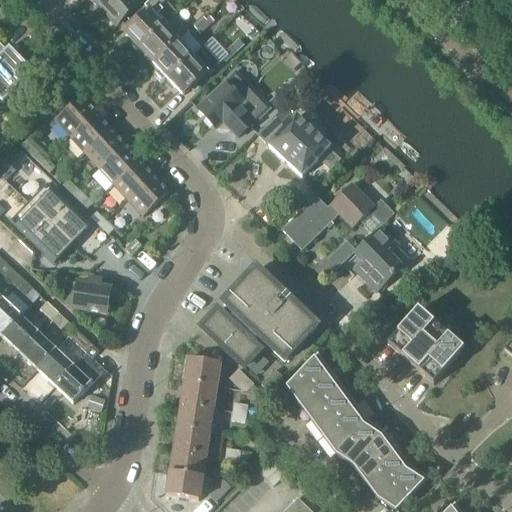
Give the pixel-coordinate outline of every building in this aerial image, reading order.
[(98,5),(103,11),(115,0),(89,0),(96,7),(98,5)] [(115,0),(103,11),(109,18),(108,19),(114,26),(115,24),(117,26),(139,6),(134,0),(115,0)] [(132,45),(138,52),(163,29),(164,29),(165,28),(165,27),(156,18),(161,12),(159,9),(168,0),(156,0),(153,3),(152,2),(126,25),(130,29),(124,34),(132,42),(132,45)] [(206,17),(194,29),(199,35),(212,24),(206,17)] [(148,59),(154,66),(177,44),(186,35),(186,36),(188,34),(174,19),(165,27),(165,28),(164,29),(163,29),(138,52),(145,59),(148,59)] [(160,75),(167,83),(201,52),(186,36),(186,35),(177,44),(154,66),(160,72),(160,75)] [(0,102),(2,105),(20,88),(14,81),(14,77),(25,67),(8,50),(6,52),(0,46),(0,102)] [(229,50),(220,59),(225,64),(234,55),(229,50)] [(176,89),(183,97),(215,67),(201,52),(167,83),(173,89),(176,89)] [(235,75),(196,111),(215,131),(222,124),(237,140),(268,111),(235,75)] [(298,107),(302,110),(312,97),(302,89),(294,100),(300,105),(298,107)] [(54,124),(70,141),(96,117),(81,100),(54,124)] [(258,134),(267,142),(284,124),(275,116),(258,134)] [(70,141),(84,157),(111,133),(96,117),(70,141)] [(280,161),(284,164),(312,135),(298,121),(296,119),(295,120),(270,147),(269,147),(268,149),(270,151),(270,150),(281,160),(280,161)] [(84,157),(99,172),(125,148),(111,133),(84,157)] [(312,135),(284,164),(289,168),(300,178),(299,178),(301,180),(302,178),(318,162),(329,172),(339,162),(327,151),(329,150),(328,149),(327,149),(312,135)] [(21,148),(41,168),(47,162),(26,143),(21,148)] [(99,172),(113,188),(140,164),(125,148),(99,172)] [(47,162),(41,168),(49,176),(55,170),(47,162)] [(113,188),(127,204),(154,180),(140,164),(113,188)] [(14,173),(9,167),(0,175),(0,177),(5,183),(14,173)] [(154,180),(127,204),(142,220),(168,195),(154,180)] [(62,189),(72,198),(78,191),(68,183),(62,189)] [(27,206),(43,221),(72,248),(90,229),(87,227),(50,191),(45,186),(27,206)] [(327,212),(315,200),(281,233),(301,253),(338,217),(351,231),(359,224),(372,237),(382,228),(369,214),(373,210),(352,188),(327,212)] [(86,211),(92,204),(78,191),(72,198),(86,211)] [(72,248),(43,221),(27,206),(9,225),(53,267),(72,248)] [(90,220),(99,229),(105,223),(96,214),(90,220)] [(105,223),(99,229),(108,237),(113,231),(105,223)] [(354,257),(363,266),(355,274),(376,295),(401,270),(389,257),(397,249),(381,231),(354,257)] [(29,253),(17,242),(9,250),(30,269),(29,253)] [(124,251),(130,258),(139,249),(133,243),(124,251)] [(284,364),(308,338),(316,330),(255,272),(222,307),(233,316),(227,322),(217,313),(200,331),(243,371),(260,353),(252,346),(257,340),(284,364)] [(32,290),(21,280),(14,288),(25,298),(32,290)] [(77,285),(73,312),(85,314),(84,320),(104,324),(109,291),(100,289),(101,283),(88,281),(87,287),(77,285)] [(0,338),(1,339),(20,319),(11,310),(9,308),(8,308),(2,302),(0,303),(0,338)] [(39,311),(50,321),(57,314),(46,304),(39,311)] [(387,347),(402,360),(433,326),(418,312),(387,347)] [(57,314),(50,321),(60,331),(67,324),(57,314)] [(11,349),(19,356),(38,336),(31,330),(31,329),(29,327),(20,319),(1,339),(3,341),(12,349),(11,349)] [(402,360),(418,374),(448,339),(433,326),(402,360)] [(68,339),(86,356),(93,349),(75,332),(68,339)] [(34,371),(37,373),(56,353),(47,344),(44,341),(44,342),(38,336),(19,356),(26,363),(26,362),(35,370),(34,371)] [(448,339),(418,374),(433,387),(463,353),(448,339)] [(93,349),(86,356),(91,361),(98,354),(93,349)] [(47,383),(55,390),(74,370),(67,363),(65,361),(64,361),(56,353),(37,373),(38,375),(39,374),(47,382),(47,383)] [(285,391),(298,409),(330,375),(317,357),(285,391)] [(188,361),(184,384),(216,389),(219,365),(188,361)] [(81,362),(74,370),(55,390),(61,396),(70,404),(72,407),(92,386),(99,379),(81,362)] [(241,393),(252,395),(256,391),(252,387),(253,387),(238,373),(229,381),(241,393)] [(274,373),(261,387),(269,396),(283,381),(277,376),(274,373)] [(298,409),(311,425),(343,392),(330,375),(298,409)] [(184,384),(181,407),(212,412),(216,389),(184,384)] [(311,425),(323,442),(355,408),(343,392),(311,425)] [(233,406),(232,415),(245,417),(247,408),(233,406)] [(181,407),(177,430),(209,435),(212,412),(181,407)] [(323,442),(335,458),(367,425),(355,408),(323,442)] [(245,417),(232,415),(231,423),(244,426),(245,417)] [(335,458),(352,470),(384,436),(367,425),(335,458)] [(177,430),(173,454),(205,458),(209,435),(177,430)] [(352,470),(365,487),(397,453),(384,436),(352,470)] [(227,452),(225,460),(238,462),(247,464),(252,456),(227,452)] [(365,487),(377,503),(409,469),(397,453),(365,487)] [(173,454),(170,476),(202,480),(205,458),(173,454)] [(238,462),(225,460),(224,469),(237,471),(238,462)] [(284,478),(270,464),(258,476),(260,477),(272,490),(284,478)] [(409,469),(377,503),(390,511),(398,511),(427,481),(409,469)] [(202,480),(170,476),(166,499),(198,504),(202,480)] [(208,498),(215,505),(229,490),(234,485),(223,483),(220,483),(208,494),(208,498)] [(307,511),(297,501),(286,511),(307,511)]
